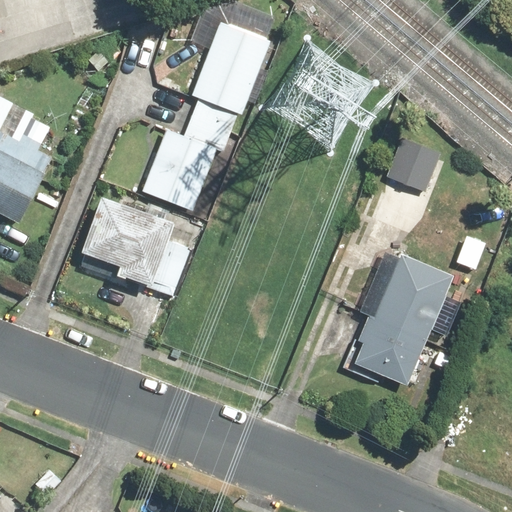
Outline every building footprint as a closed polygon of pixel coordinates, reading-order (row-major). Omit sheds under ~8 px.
[(162,123),(135,200),(190,218),(213,153),(227,158),(268,38),(214,20),(177,128),(162,123)] [(441,156),(399,138),(383,175),(426,193),(441,156)] [(0,156),(0,222),(15,230),(41,178),(0,156)] [(191,226),(88,199),(71,261),(110,271),(106,285),(171,303),(191,226)] [(511,239),(466,337),(492,349),(511,305),(511,239)] [(390,258),(350,366),(410,389),(451,280),(390,258)] [(493,415),(511,423),(511,318),(476,397),(497,406),(493,415)]
